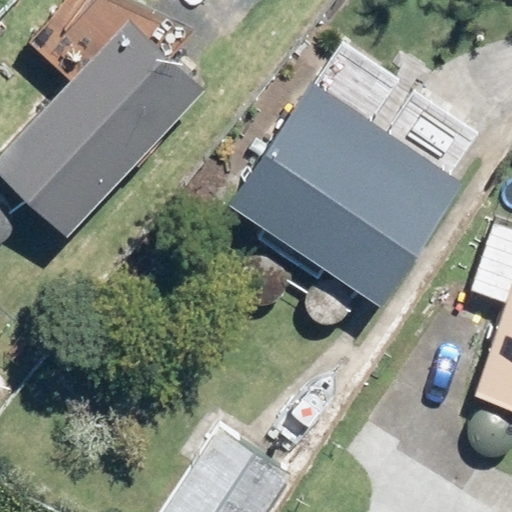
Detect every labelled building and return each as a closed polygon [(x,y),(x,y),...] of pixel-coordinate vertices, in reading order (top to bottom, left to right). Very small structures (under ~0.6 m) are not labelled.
[(300,0),(288,0),(246,49),(269,69),(317,14),(300,0)] [(0,174),(67,236),(203,88),(125,17),(0,152),(0,174)] [(227,195),(375,301),(459,183),(448,175),(474,139),(381,73),(355,109),(310,77),(227,195)] [(511,405),(511,228),(492,222),(470,290),(506,302),(474,393),(511,405)] [(248,418),(282,450),(345,382),(310,350),(248,418)] [(0,479),(23,496),(51,456),(10,427),(0,441),(0,479)] [(218,430),(164,511),(263,511),(287,476),(218,430)]
